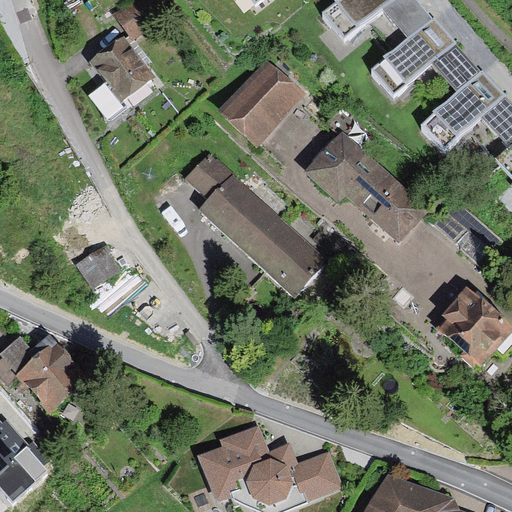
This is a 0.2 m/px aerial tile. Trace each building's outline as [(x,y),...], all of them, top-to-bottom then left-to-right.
[(145,0),(139,0),(114,19),(133,45),(163,23),(145,0)] [(345,0),(324,18),(346,44),(383,13),(408,43),(435,20),(417,0),(345,0)] [(371,77),(394,102),(431,68),(457,96),(482,73),(435,20),(408,43),(371,77)] [(112,123),(128,110),(125,106),(157,81),(125,40),(89,67),(106,88),(94,97),(105,122),(112,123)] [(267,63),(217,120),(257,154),(307,98),(267,63)] [(0,64),(0,95),(14,88),(0,64)] [(422,131),(446,157),(483,122),(508,148),(511,144),(511,104),(482,73),(457,96),(422,131)] [(14,88),(0,96),(0,147),(18,177),(54,156),(14,88)] [(400,249),(431,214),(342,136),(305,179),(340,210),(347,202),(400,249)] [(511,151),(499,165),(511,177),(511,151)] [(55,156),(18,178),(58,245),(95,223),(55,156)] [(295,301),(330,263),(212,158),(188,185),(209,204),(199,215),(295,301)] [(454,200),(433,225),(482,268),(504,244),(454,200)] [(95,224),(59,246),(99,313),(136,291),(95,224)] [(511,333),(467,294),(442,322),(443,323),(434,333),(481,374),(497,356),(503,362),(511,351),(511,333)] [(22,340),(1,359),(2,361),(0,362),(0,379),(9,390),(18,382),(50,419),(90,384),(51,339),(34,354),(22,340)] [(0,424),(0,481),(15,468),(28,483),(50,463),(37,448),(33,451),(8,423),(2,428),(0,424)] [(221,450),(197,460),(217,508),(233,502),(234,505),(251,511),(295,511),(309,506),(309,505),(345,490),(330,453),(300,466),(291,444),(272,452),(261,425),(218,443),(221,450)] [(460,511),(456,500),(388,477),(367,511),(460,511)]
